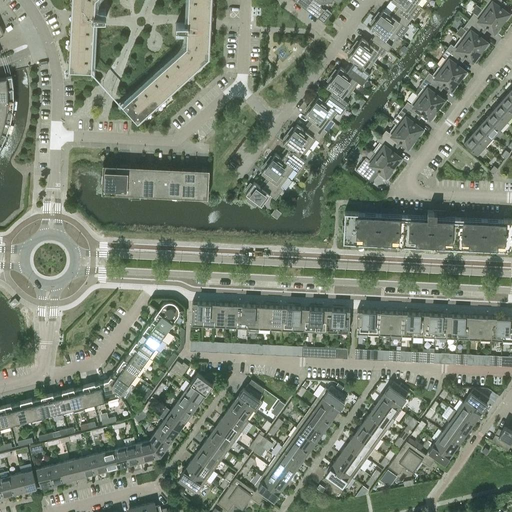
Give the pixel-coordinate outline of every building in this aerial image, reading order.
[(94,0),(72,0),(72,10),(71,18),(71,23),(69,68),(93,69),(95,25),(94,25),(94,22),(94,18),(99,18),(105,18),(105,9),(94,8),(94,0)] [(208,55),(209,31),(210,0),(186,0),(186,16),(188,16),(187,22),(182,22),(179,22),(176,22),(176,32),(187,33),(186,44),(122,103),(137,119),(208,55)] [(294,0),(306,8),(312,0),(294,0)] [(312,0),(306,8),(318,17),(324,9),(323,9),(321,8),(321,4),(323,0),(326,0),(333,0),(338,3),(340,0),(312,0)] [(392,0),(399,5),(396,10),(409,20),(413,15),(410,13),(417,4),(411,0),(392,0)] [(482,8),(501,22),(504,18),(506,19),(510,14),(499,6),(503,0),(502,0),(486,0),(487,1),(482,8)] [(473,12),(468,19),(481,29),(485,25),(496,33),(500,27),(498,26),(501,22),(482,8),(477,15),(473,12)] [(327,9),(323,9),(324,9),(318,17),(324,22),(331,12),(327,9)] [(409,20),(396,10),(392,15),(383,9),(380,13),(378,11),(374,17),(395,32),(402,23),(405,26),(409,20)] [(378,34),(374,39),(387,49),(391,44),(388,41),(395,32),(374,17),(370,22),(372,24),(369,28),(378,34)] [(481,29),(468,19),(464,25),(467,27),(460,36),(479,50),(482,47),(484,48),(488,42),(478,34),(481,29)] [(450,43),(446,48),(460,58),(463,53),(474,61),(478,56),(476,54),(479,50),(460,36),(454,45),(450,43)] [(357,40),(353,45),(373,61),(379,54),(382,56),(387,49),(374,39),(370,44),(362,37),(359,41),(357,40)] [(353,61),(350,66),(366,78),(371,71),(368,68),(373,61),(353,45),(348,51),(350,52),(347,56),(353,61)] [(460,58),(446,48),(442,54),(446,56),(439,65),(458,79),(460,75),(462,77),(467,71),(456,63),(460,58)] [(429,72),(425,77),(438,87),(441,82),(452,90),(457,85),(455,83),(458,79),(439,65),(432,74),(429,72)] [(335,69),(331,74),(352,90),(359,81),(362,83),(366,78),(350,66),(346,70),(340,66),(337,70),(335,69)] [(352,90),(331,74),(327,80),(329,81),(326,85),(332,90),(328,94),(344,107),(349,100),(346,97),(352,90)] [(0,76),(0,87),(14,87),(12,75),(0,76)] [(438,87),(425,77),(421,82),(424,85),(417,94),(436,108),(439,104),(441,106),(445,100),(434,92),(438,87)] [(0,98),(14,99),(14,87),(0,87),(0,98)] [(500,101),(511,111),(511,97),(507,93),(500,101)] [(313,98),(309,103),(330,119),(337,110),(340,112),(344,107),(328,94),(324,99),(318,95),(315,99),(313,98)] [(407,100),(403,106),(416,116),(420,111),(431,119),(435,113),(433,112),(436,108),(417,94),(410,103),(407,100)] [(0,108),(13,111),(14,99),(0,98),(0,108)] [(492,109),(506,120),(511,113),(511,111),(500,101),(492,109)] [(330,119),(309,103),(305,108),(307,110),(304,114),(313,121),(309,125),(322,135),(326,130),(323,128),(330,119)] [(416,116),(403,106),(399,111),(402,114),(396,123),(414,137),(417,133),(419,134),(423,129),(413,121),(416,116)] [(0,119),(10,122),(13,111),(0,108),(0,119)] [(485,117),(499,129),(506,120),(492,109),(485,117)] [(478,125),(491,137),(499,129),(485,117),(478,125)] [(0,131),(6,134),(10,122),(0,119),(0,131)] [(385,129),(381,135),(395,145),(398,140),(409,148),(413,142),(411,141),(414,137),(396,123),(389,132),(385,129)] [(292,126),(288,132),(309,147),(315,138),(318,141),(322,135),(309,125),(306,130),(297,124),(294,128),(292,126)] [(471,133),(484,145),(491,137),(478,125),(471,133)] [(309,147),(288,132),(284,137),(286,139),(283,143),(291,149),(288,154),(301,164),(305,159),(302,157),(309,147)] [(484,145),(471,133),(464,142),(477,153),(484,145)] [(381,143),(374,152),(393,166),(396,162),(398,163),(402,157),(391,149),(395,145),(381,135),(377,140),(381,143)] [(505,157),(509,152),(505,149),(501,154),(505,157)] [(270,155),(266,161),(287,176),(294,167),(297,170),(301,164),(288,154),(284,159),(275,152),(272,157),(270,155)] [(390,169),(393,166),(374,152),(369,159),(365,156),(356,169),(369,179),(377,168),(387,177),(392,171),(390,169)] [(270,178),(266,183),(279,193),(283,188),(280,185),(287,176),(266,161),(262,166),(264,167),(261,172),(270,178)] [(115,189),(116,166),(102,165),(102,173),(101,173),(101,181),(102,181),(101,189),(115,189)] [(129,166),(116,166),(115,189),(128,190),(129,166)] [(141,191),(142,167),(129,166),(128,190),(141,191)] [(154,191),(156,168),(142,167),(141,191),(154,191)] [(168,192),(169,168),(156,168),(154,191),(168,192)] [(181,193),(182,169),(169,168),(168,192),(181,193)] [(194,193),(195,169),(182,169),(181,193),(194,193)] [(195,169),(194,193),(208,194),(208,186),(209,186),(209,178),(208,178),(209,170),(195,169)] [(275,198),(279,193),(266,183),(262,188),(254,181),(252,184),(250,182),(245,189),(247,190),(245,193),(249,196),(247,199),(254,205),(257,202),(261,205),(269,194),(275,198)] [(276,216),(280,212),(275,208),(272,213),(276,216)] [(343,240),(511,248),(511,218),(503,218),(503,221),(458,219),(458,216),(444,215),(445,210),(427,209),(427,214),(404,213),(404,216),(358,214),(358,211),(344,210),(344,221),(342,221),(341,227),(343,227),(343,240)] [(162,304),(157,310),(173,321),(177,315),(177,314),(178,313),(178,312),(178,311),(179,310),(179,308),(178,307),(178,306),(178,305),(177,304),(176,303),(175,302),(174,302),(173,301),(172,301),(171,300),(170,300),(169,300),(168,300),(166,300),(165,301),(164,301),(163,302),(163,303),(162,304)] [(191,323),(203,323),(204,301),(192,301),(191,323)] [(215,302),(204,301),(203,323),(214,324),(215,302)] [(214,324),(225,324),(226,303),(215,302),(214,324)] [(237,303),(226,303),(225,324),(236,325),(237,303)] [(236,325),(247,325),(248,304),(237,303),(236,325)] [(248,304),(247,325),(247,330),(258,331),(258,326),(260,304),(248,304)] [(271,305),(260,304),(258,326),(270,327),(271,305)] [(282,305),(271,305),(270,327),(281,327),(282,305)] [(293,306),(282,305),(281,327),(292,328),(293,306)] [(304,306),(293,306),(292,328),(303,328),(304,306)] [(303,328),(315,329),(316,307),(304,306),(303,328)] [(327,308),(316,307),(315,329),(326,329),(327,308)] [(326,329),(337,330),(338,308),(327,308),(326,329)] [(350,309),(338,308),(337,330),(349,330),(350,309)] [(356,331),(367,331),(368,310),(357,309),(356,331)] [(173,321),(157,310),(151,319),(166,329),(173,321)] [(380,310),(368,310),(367,331),(379,332),(380,310)] [(380,310),(379,332),(390,332),(391,311),(380,310)] [(402,311),(391,311),(390,332),(401,333),(402,311)] [(412,334),(413,312),(402,311),(401,333),(412,334)] [(424,312),(413,312),(412,334),(423,334),(424,312)] [(434,335),(436,313),(424,312),(423,334),(434,335)] [(447,313),(436,313),(434,335),(446,335),(447,313)] [(457,336),(458,314),(447,313),(446,335),(457,336)] [(469,314),(458,314),(457,336),(468,336),(469,314)] [(479,337),(480,315),(469,314),(468,336),(479,337)] [(492,316),(480,315),(479,337),(491,337),(492,316)] [(502,338),(503,316),(492,316),(491,337),(502,338)] [(511,316),(503,316),(502,338),(511,338),(511,316)] [(151,319),(145,327),(160,338),(166,329),(151,319)] [(162,340),(160,338),(145,327),(138,336),(156,348),(162,340)] [(149,357),(156,348),(138,336),(132,345),(149,357)] [(143,366),(149,357),(132,345),(126,354),(143,366)] [(169,358),(173,361),(177,355),(173,352),(169,358)] [(137,375),(143,366),(126,354),(120,362),(137,375)] [(169,367),(173,361),(169,358),(165,364),(169,367)] [(182,364),(182,363),(177,360),(170,370),(175,373),(176,371),(182,364)] [(183,361),(182,363),(182,364),(176,371),(181,375),(188,365),(183,361)] [(113,371),(129,382),(130,383),(137,375),(120,362),(113,371)] [(156,375),(160,378),(165,373),(161,370),(156,375)] [(119,395),(129,382),(113,371),(108,379),(119,395)] [(190,381),(207,393),(207,392),(206,392),(212,383),(211,382),(213,378),(205,375),(204,377),(197,372),(190,381)] [(156,384),(160,378),(156,375),(152,381),(156,384)] [(104,399),(119,395),(108,379),(99,381),(104,399)] [(99,381),(88,384),(94,404),(104,401),(104,399),(99,381)] [(190,381),(184,391),(199,402),(200,400),(201,400),(207,393),(190,381)] [(389,384),(382,394),(398,406),(409,392),(393,381),(390,385),(389,384)] [(243,387),(236,397),(255,411),(263,401),(259,399),(262,394),(247,383),(244,388),(243,387)] [(88,384),(78,386),(83,407),(94,404),(88,384)] [(325,386),(317,397),(337,411),(344,401),(343,400),(346,395),(331,384),(328,389),(325,386)] [(306,389),(301,385),(296,392),(301,395),(306,389)] [(68,389),(73,409),(73,411),(84,408),(83,407),(78,386),(68,389)] [(144,393),(148,396),(152,390),(148,387),(144,393)] [(449,391),(444,387),(439,394),(444,398),(449,391)] [(463,401),(479,413),(487,403),(486,402),(489,397),(474,387),(463,401)] [(68,389),(57,392),(62,412),(73,409),(68,389)] [(199,402),(184,391),(177,400),(193,412),(198,404),(197,403),(199,402)] [(52,415),(62,412),(57,392),(47,394),(52,415)] [(144,402),(148,396),(144,393),(139,399),(144,402)] [(41,417),(52,415),(47,394),(36,397),(41,417)] [(398,406),(382,394),(375,404),(391,416),(394,418),(401,408),(398,406)] [(26,400),(31,420),(41,417),(36,397),(26,400)] [(255,411),(236,397),(229,407),(248,421),(249,421),(245,418),(252,409),(255,411)] [(317,397),(310,406),(330,420),(337,411),(317,397)] [(292,398),(287,405),(292,408),(297,401),(292,398)] [(20,423),(31,420),(26,400),(15,402),(20,423)] [(177,400),(170,409),(185,420),(187,418),(188,419),(193,412),(177,400)] [(280,409),(285,403),(280,400),(275,406),(280,409)] [(435,400),(430,407),(435,410),(440,403),(435,400)] [(479,413),(463,401),(456,411),(472,423),(479,413)] [(5,405),(10,425),(20,423),(15,402),(5,405)] [(375,404),(368,414),(384,426),(384,425),(391,416),(375,404)] [(0,427),(10,425),(5,405),(0,406),(0,427)] [(287,415),(292,408),(287,405),(282,412),(287,415)] [(310,406),(303,416),(323,430),(330,420),(310,406)] [(229,407),(222,417),(241,431),(248,421),(229,407)] [(435,410),(430,407),(425,414),(430,417),(435,410)] [(456,411),(453,408),(446,418),(449,421),(465,432),(472,423),(456,411)] [(185,420),(170,409),(164,418),(180,430),(185,423),(184,422),(185,420)] [(384,426),(368,414),(361,424),(380,438),(388,428),(384,425),(384,426)] [(316,440),(323,430),(303,416),(296,426),(316,440)] [(222,417),(215,426),(234,440),(241,431),(222,417)] [(273,424),(278,427),(283,421),(278,417),(273,424)] [(408,424),(412,427),(417,420),(413,417),(408,424)] [(164,418),(157,428),(172,439),(174,437),(175,437),(180,430),(164,418)] [(262,426),(266,430),(271,423),(267,419),(262,426)] [(416,426),(420,430),(425,423),(421,419),(416,426)] [(449,421),(442,430),(458,442),(465,432),(449,421)] [(278,427),(273,424),(268,431),(273,434),(278,427)] [(361,424),(354,433),(373,447),(380,438),(361,424)] [(511,428),(511,429),(504,425),(501,429),(498,427),(494,434),(498,436),(495,441),(507,448),(510,442),(511,443),(511,428)] [(215,426),(208,436),(227,450),(234,440),(215,426)] [(316,440),(296,426),(289,436),(309,450),(316,440)] [(420,430),(416,426),(411,433),(416,437),(420,430)] [(172,439),(157,428),(149,439),(160,455),(165,449),(166,449),(172,441),(171,441),(172,439)] [(404,429),(399,436),(403,439),(408,432),(404,429)] [(458,442),(442,430),(435,440),(451,452),(458,442)] [(259,433),(254,440),(258,443),(263,436),(259,433)] [(373,447),(354,433),(347,443),(366,457),(373,447)] [(227,450),(208,436),(201,446),(220,460),(227,450)] [(258,443),(263,446),(268,439),(263,436),(258,443)] [(289,436),(282,445),(302,459),(309,450),(289,436)] [(403,439),(399,436),(394,443),(398,446),(403,439)] [(160,455),(149,439),(136,442),(140,460),(143,460),(143,461),(152,459),(152,457),(160,455)] [(268,439),(263,446),(268,450),(273,443),(268,439)] [(412,444),(420,450),(423,445),(415,439),(412,444)] [(249,447),(253,450),(258,443),(254,440),(249,447)] [(425,454),(420,450),(406,440),(388,466),(398,473),(405,465),(412,470),(420,459),(429,466),(434,460),(433,459),(432,460),(425,454)] [(435,440),(425,454),(432,460),(433,459),(435,456),(444,462),(451,452),(435,440)] [(383,441),(380,448),(385,450),(388,444),(383,441)] [(140,460),(136,442),(125,445),(130,464),(138,462),(138,461),(140,460)] [(263,446),(258,443),(253,450),(258,453),(263,446)] [(340,453),(356,465),(359,467),(366,457),(347,443),(340,453)] [(130,464),(125,445),(113,448),(118,466),(120,465),(121,467),(130,464)] [(282,445),(275,455),(295,469),(302,459),(282,445)] [(201,446),(194,456),(213,470),(220,460),(201,446)] [(118,466),(113,448),(102,451),(107,470),(116,468),(116,466),(118,466)] [(390,449),(385,456),(389,459),(394,452),(390,449)] [(107,470),(102,451),(91,453),(96,471),(98,471),(99,472),(107,470)] [(244,451),(239,458),(243,462),(248,455),(244,451)] [(96,471),(91,453),(80,456),(85,476),(94,473),(94,472),(96,471)] [(349,474),(356,465),(340,453),(333,463),(349,474)] [(275,455),(268,465),(288,479),(295,469),(275,455)] [(85,476),(80,456),(69,459),(74,477),(76,476),(77,478),(85,476)] [(194,456),(187,465),(206,479),(213,470),(194,456)] [(250,456),(245,463),(250,466),(255,459),(250,456)] [(389,459),(385,456),(380,463),(384,466),(389,459)] [(243,462),(239,458),(234,465),(238,468),(243,462)] [(74,477),(69,459),(58,462),(63,481),(72,479),(72,478),(74,477)] [(58,462),(47,465),(52,483),(54,482),(55,483),(63,481),(58,462)] [(250,466),(245,463),(240,470),(245,473),(250,466)] [(353,476),(349,474),(333,463),(326,473),(327,474),(324,478),(339,489),(342,484),(345,487),(353,476)] [(52,483),(47,465),(36,468),(41,487),(50,485),(49,483),(52,483)] [(199,489),(206,479),(187,465),(179,475),(181,476),(178,481),(193,491),(196,487),(199,489)] [(268,465),(261,475),(281,489),(288,479),(268,465)] [(376,468),(371,475),(375,478),(380,471),(376,468)] [(32,469),(21,471),(25,489),(28,489),(28,490),(37,488),(32,469)] [(388,469),(380,479),(389,486),(397,475),(388,469)] [(21,471),(9,474),(14,494),(23,491),(23,490),(25,489),(21,471)] [(230,471),(225,478),(229,481),(234,474),(230,471)] [(14,494),(9,474),(0,476),(0,483),(3,495),(5,495),(6,496),(14,494)] [(257,487),(255,491),(254,491),(262,496),(265,492),(274,499),(281,489),(261,475),(254,485),(257,487)] [(375,478),(371,475),(366,482),(370,485),(375,478)] [(263,497),(262,496),(254,491),(255,491),(235,477),(217,502),(228,510),(234,501),(242,507),(249,496),(259,503),(263,497)] [(229,481),(225,478),(220,485),(224,488),(229,481)] [(140,505),(142,511),(161,511),(161,508),(160,504),(154,506),(153,502),(140,505)]
